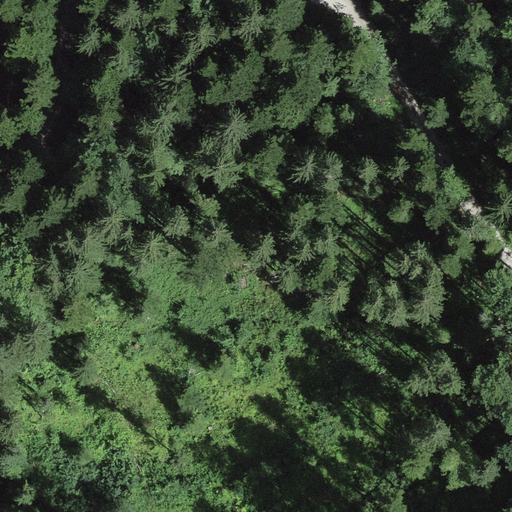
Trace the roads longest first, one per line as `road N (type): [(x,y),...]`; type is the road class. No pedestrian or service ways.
road 1 (track): [(511,258),(444,168),(369,26),(331,0)]
road 2 (track): [(72,0),(51,118),(0,158)]
